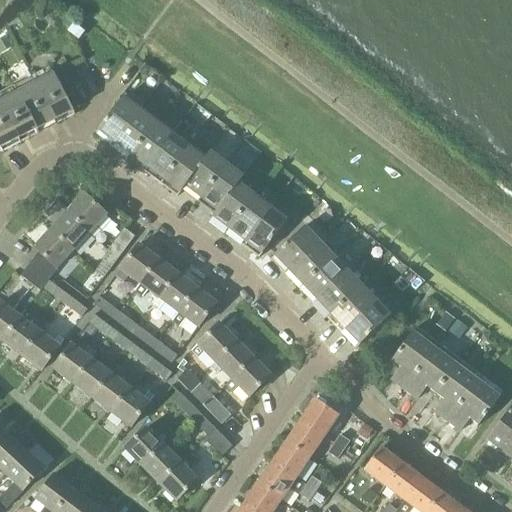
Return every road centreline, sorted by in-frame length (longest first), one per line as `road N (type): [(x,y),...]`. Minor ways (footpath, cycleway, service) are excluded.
road 1 (residential): [(319,362),(250,284),(73,150)]
road 2 (residential): [(503,511),(319,362)]
road 3 (residential): [(219,511),(319,362)]
